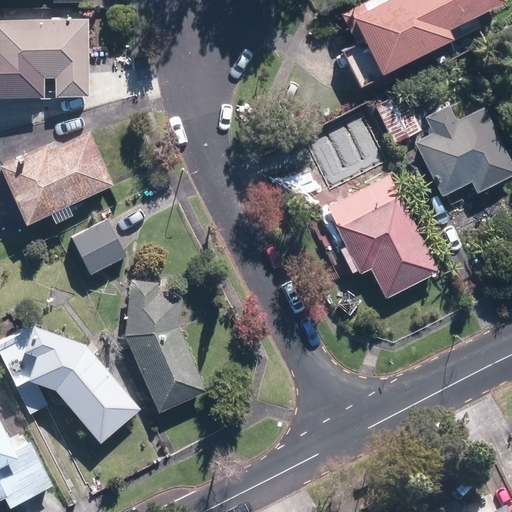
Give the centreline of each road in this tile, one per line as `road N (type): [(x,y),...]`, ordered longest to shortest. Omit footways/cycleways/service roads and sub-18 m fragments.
road 1 (residential): [(208,10),(196,94),(205,147),(347,438)]
road 2 (residential): [(347,438),(511,355)]
road 3 (residential): [(201,511),(347,438)]
